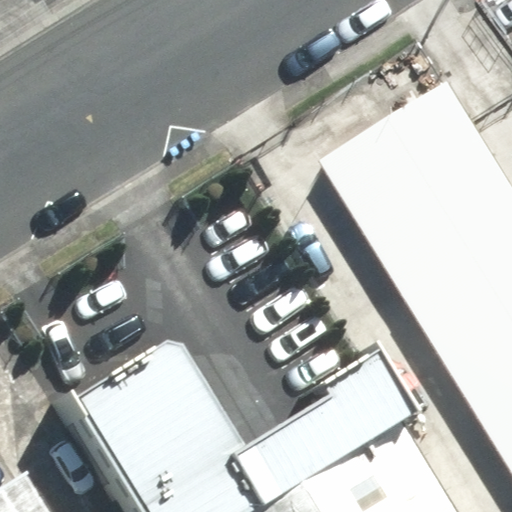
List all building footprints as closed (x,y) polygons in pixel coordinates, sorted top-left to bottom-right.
[(511,199),(446,91),(318,174),(511,490),(511,199)] [(234,511),(208,468),(138,355),(44,412),(104,511),(234,511)] [(234,511),(253,511),(391,429),(359,376),(208,468),(234,511)] [(443,511),(391,429),(253,511),(443,511)] [(26,511),(8,483),(0,487),(0,511),(26,511)]
